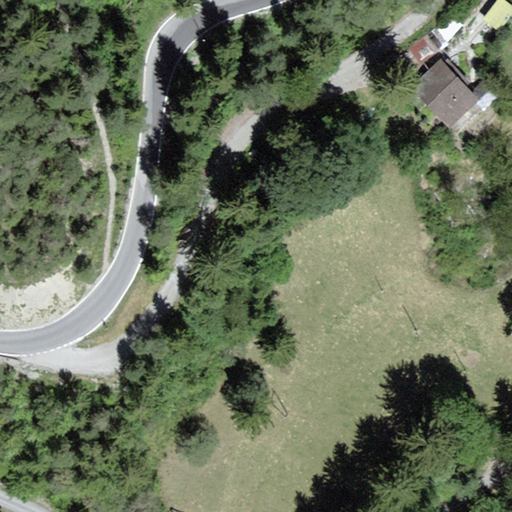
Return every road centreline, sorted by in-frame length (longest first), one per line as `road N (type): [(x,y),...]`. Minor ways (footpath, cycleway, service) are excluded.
road 1 (unclassified): [(435,0),(351,72),(250,122),(216,176),(172,285),(126,345),(87,361),(56,353),(43,340)]
road 2 (unclassified): [(43,340),(93,309),(128,257),(155,85),(173,36),(246,0)]
